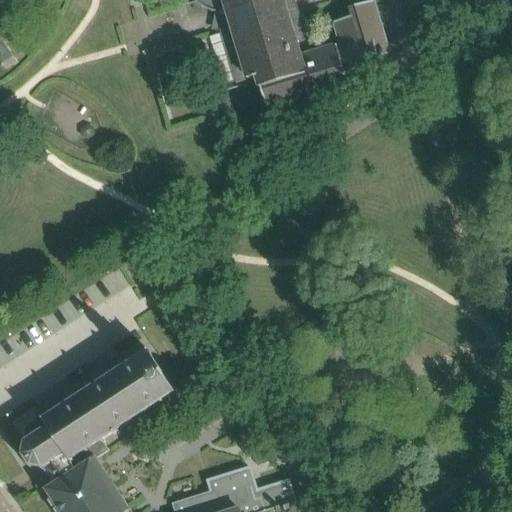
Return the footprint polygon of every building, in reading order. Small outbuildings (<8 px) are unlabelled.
[(196,0),(197,0),(198,1),(199,2),(203,5),(208,8),(210,9),(215,11),(221,31),(222,33),(231,64),(237,84),(240,83),(259,77),(270,114),(351,89),(350,85),(385,74),(380,58),(390,55),(374,1),(355,7),(350,8),(353,19),(335,24),(341,45),(338,46),(319,52),(312,54),(301,57),(284,0),(196,0)] [(0,63),(1,65),(13,57),(1,39),(0,39),(0,63)] [(217,116),(233,111),(227,92),(211,97),(217,116)] [(94,135),(93,128),(87,125),(82,129),(82,136),(88,139),(94,135)] [(45,470),(55,484),(56,486),(97,457),(97,458),(110,450),(103,440),(116,431),(118,433),(120,431),(119,429),(131,421),(133,423),(135,421),(134,419),(146,411),(148,413),(150,412),(149,410),(161,401),(163,403),(165,402),(164,400),(173,394),(174,394),(176,393),(176,392),(176,391),(166,375),(161,367),(150,351),(149,351),(148,350),(146,352),(146,353),(137,359),(135,356),(118,367),(115,362),(101,372),(104,376),(73,396),(70,392),(57,401),(61,408),(47,417),(46,414),(43,417),(37,408),(14,423),(15,425),(16,425),(25,439),(24,441),(27,443),(25,453),(22,453),(22,456),(25,456),(31,464),(29,466),(31,468),(33,465),(43,467),(43,470),(45,470)] [(253,449),(264,446),(259,430),(241,436),(245,451),(253,449)] [(272,443),(264,446),(253,449),(258,465),(277,459),(272,443)] [(299,511),(290,481),(258,491),(251,468),(208,481),(212,494),(172,506),(174,511),(132,511),(97,458),(97,457),(56,486),(55,484),(48,490),(62,511),(299,511)]
